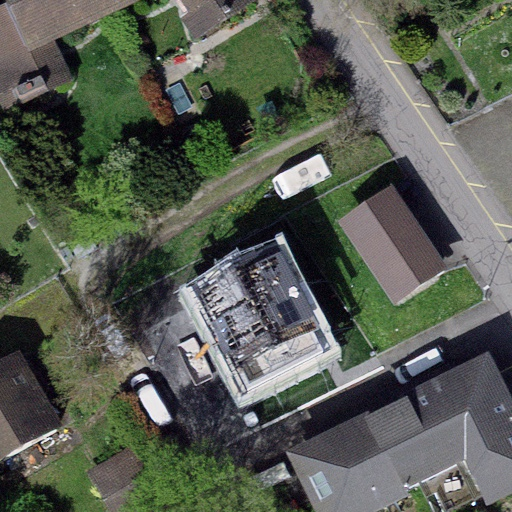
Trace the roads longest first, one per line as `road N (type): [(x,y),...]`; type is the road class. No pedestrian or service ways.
road 1 (residential): [(511,275),(306,0)]
road 2 (track): [(215,511),(81,282)]
